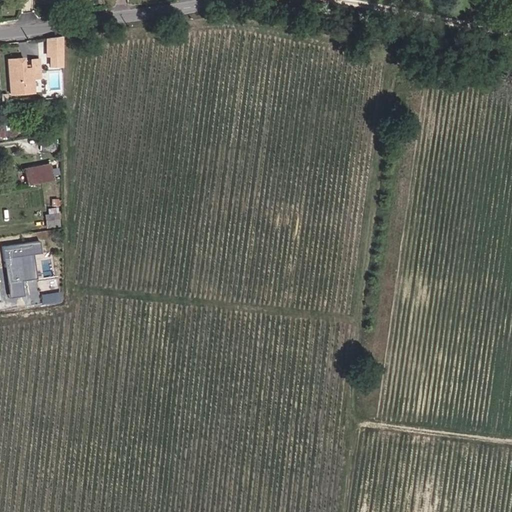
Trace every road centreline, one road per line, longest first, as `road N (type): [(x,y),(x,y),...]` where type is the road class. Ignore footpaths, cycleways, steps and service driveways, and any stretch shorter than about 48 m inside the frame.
road 1 (residential): [(0,32),(214,0)]
road 2 (track): [(511,441),(364,423)]
